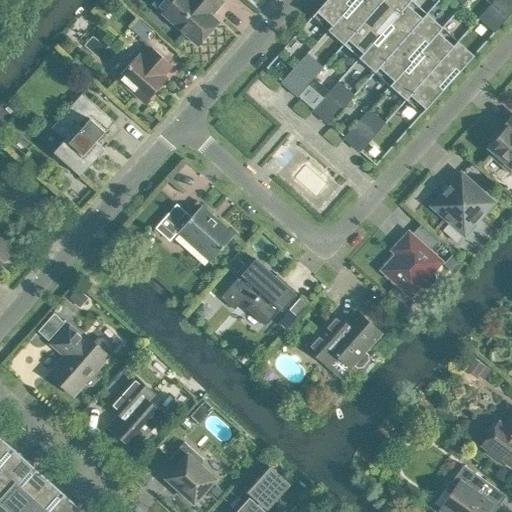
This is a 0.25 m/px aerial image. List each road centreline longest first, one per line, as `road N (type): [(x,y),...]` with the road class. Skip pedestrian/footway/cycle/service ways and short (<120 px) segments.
road 1 (residential): [(181,128),(313,243),(332,241),(511,45)]
road 2 (residential): [(0,332),(181,128)]
road 3 (residential): [(181,128),(296,0)]
road 4 (residential): [(124,511),(0,400)]
